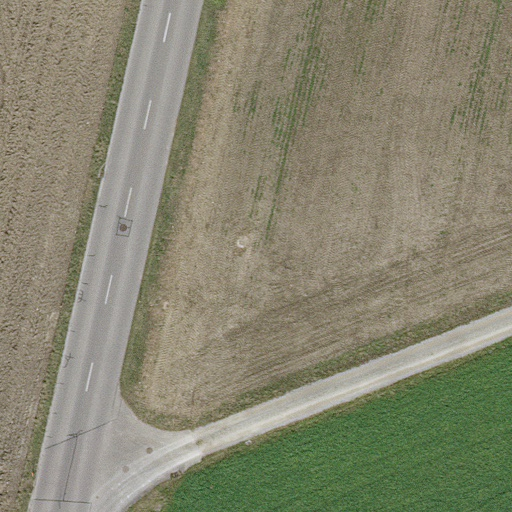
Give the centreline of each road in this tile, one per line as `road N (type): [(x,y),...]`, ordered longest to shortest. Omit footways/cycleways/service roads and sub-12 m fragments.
road 1 (unclassified): [(74,511),(183,0)]
road 2 (track): [(78,493),(511,327)]
